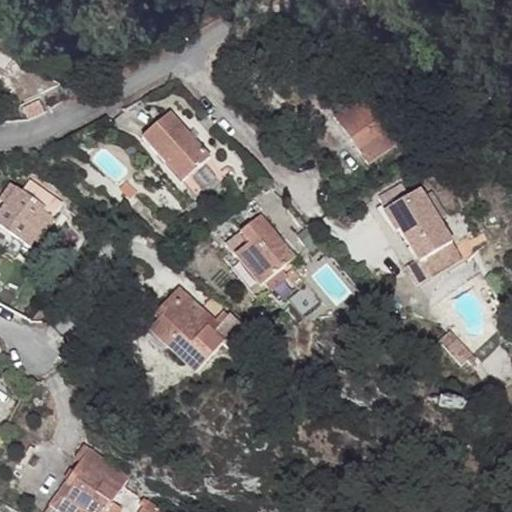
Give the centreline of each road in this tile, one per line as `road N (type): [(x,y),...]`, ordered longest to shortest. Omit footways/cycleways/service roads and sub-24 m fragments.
road 1 (residential): [(178,57),(29,135),(0,138)]
road 2 (residential): [(178,57),(285,174)]
road 3 (residential): [(302,0),(178,57)]
